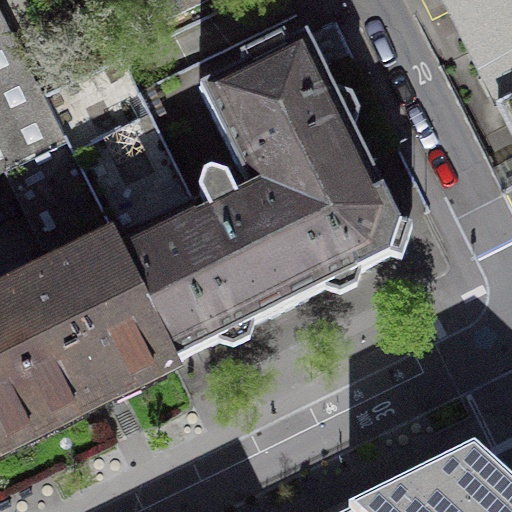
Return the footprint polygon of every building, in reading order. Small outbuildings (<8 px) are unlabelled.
[(155,0),(165,21),(210,0),(155,0)] [(511,0),(444,0),(511,135),(511,0)] [(0,171),(4,170),(62,141),(0,18),(0,171)] [(287,47),(283,39),(240,60),(244,69),(199,91),(250,195),(244,198),(237,201),(227,181),(211,176),(204,179),(199,195),(209,215),(201,219),(150,117),(70,157),(173,366),(218,344),(219,345),(233,350),(249,342),(254,328),(253,326),(287,310),(325,291),(326,292),(340,297),(356,289),(361,275),(361,273),(390,258),(401,262),(412,230),(401,226),(353,130),(355,130),(359,115),(351,100),(337,94),(336,95),(307,38),(287,47)] [(60,272),(0,301),(0,450),(117,393),(173,366),(70,157),(62,141),(4,170),(44,249),(48,247),(60,272)] [(511,511),(511,485),(475,451),(350,511),(511,511)]
